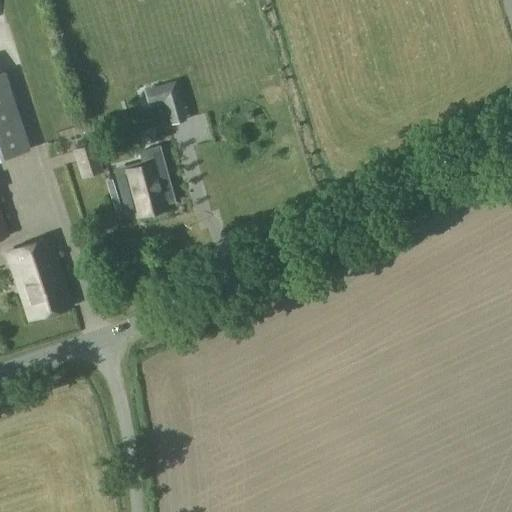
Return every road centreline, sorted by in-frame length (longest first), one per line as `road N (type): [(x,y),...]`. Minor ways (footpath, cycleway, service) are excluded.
road 1 (unclassified): [(102,338),(239,281),(511,129)]
road 2 (unclassified): [(138,511),(102,338)]
